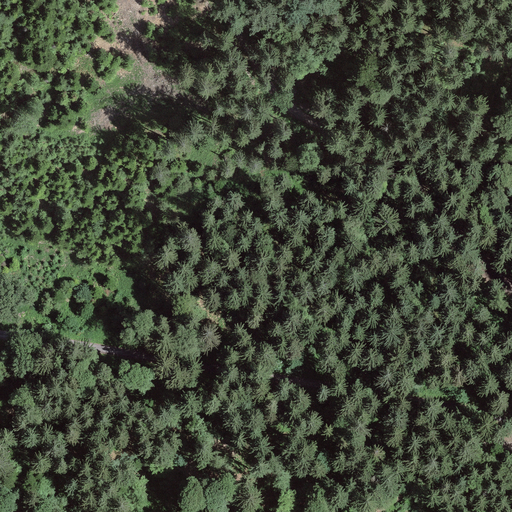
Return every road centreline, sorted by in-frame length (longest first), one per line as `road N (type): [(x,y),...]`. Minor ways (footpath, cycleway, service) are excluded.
road 1 (unclassified): [(0,337),(124,347),(511,424)]
road 2 (track): [(164,511),(282,462),(506,423)]
road 3 (track): [(358,0),(351,42),(391,160),(417,207),(459,232),(511,282)]
